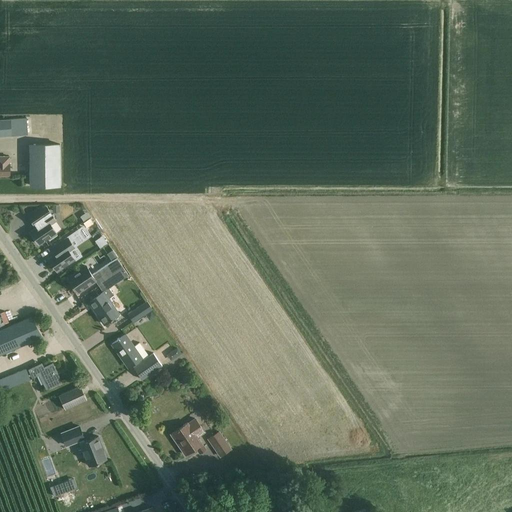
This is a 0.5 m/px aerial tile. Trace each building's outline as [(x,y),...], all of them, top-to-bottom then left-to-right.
[(12,119),(13,135),(28,134),(28,132),(27,118),(12,119)] [(12,119),(0,120),(0,136),(13,135),(12,119)] [(30,145),(30,185),(61,185),(60,144),(30,145)] [(0,175),(10,175),(10,156),(0,156),(0,175)] [(56,221),(46,206),(42,206),(29,215),(34,222),(34,223),(37,221),(41,225),(30,232),(39,245),(57,233),(51,225),(56,221)] [(90,218),(83,223),(86,227),(93,222),(90,218)] [(59,252),(49,259),(58,272),(75,260),(69,251),(75,247),(84,241),(77,230),(67,236),(68,237),(52,248),(53,249),(56,247),(59,252)] [(117,257),(92,274),(87,266),(68,278),(78,292),(96,280),(100,286),(109,280),(105,276),(116,269),(117,270),(123,266),(117,257)] [(105,276),(109,280),(100,286),(104,291),(109,288),(129,275),(123,266),(117,270),(116,269),(105,276)] [(104,324),(113,318),(119,313),(109,298),(114,295),(109,288),(104,291),(89,302),(104,324)] [(66,306),(72,313),(80,307),(73,300),(66,306)] [(133,321),(152,308),(148,301),(129,314),(133,321)] [(151,311),(146,315),(150,320),(155,316),(151,311)] [(0,356),(42,336),(33,316),(0,331),(0,356)] [(112,344),(118,352),(128,368),(133,364),(135,366),(134,367),(142,379),(162,365),(154,353),(149,356),(140,343),(134,346),(126,334),(112,344)] [(46,388),(52,385),(61,381),(53,363),(44,367),(42,363),(29,369),(33,377),(39,374),(46,388)] [(0,391),(30,380),(26,370),(0,380),(0,391)] [(65,409),(78,404),(87,400),(81,386),(59,396),(65,409)] [(200,453),(206,449),(197,437),(204,432),(195,418),(171,434),(186,455),(196,448),(200,453)] [(80,425),(61,432),(66,446),(80,441),(89,465),(97,462),(97,463),(99,462),(106,459),(101,446),(102,445),(99,436),(85,442),(84,440),(85,439),(80,425)] [(220,455),(231,448),(220,432),(209,439),(220,455)]
